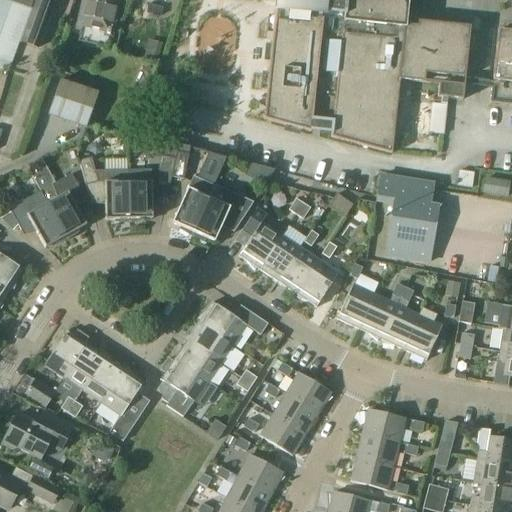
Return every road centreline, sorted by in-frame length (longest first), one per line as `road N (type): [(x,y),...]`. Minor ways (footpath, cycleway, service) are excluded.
road 1 (residential): [(47,301),(147,356),(203,268)]
road 2 (residential): [(368,368),(203,268)]
road 3 (residential): [(47,301),(75,266),(103,253),(143,248),(203,268)]
road 4 (residential): [(289,511),(368,368)]
road 5 (residential): [(511,403),(411,387),(368,368)]
